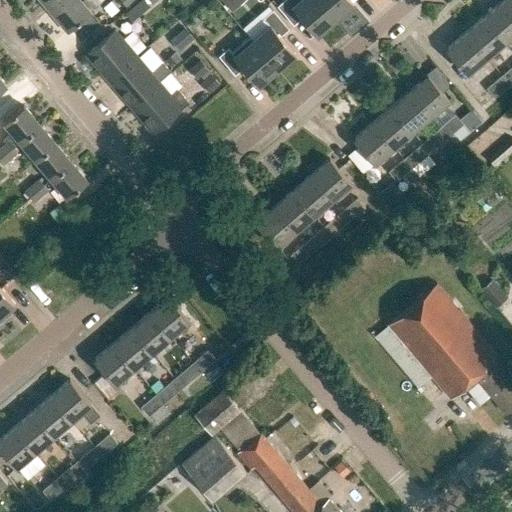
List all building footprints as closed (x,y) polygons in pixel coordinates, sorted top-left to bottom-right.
[(57,0),(49,8),(67,30),(90,10),(89,9),(100,0),(99,0),(57,0)] [(219,0),(230,12),(244,0),(219,0)] [(334,18),(319,0),(283,0),(277,5),(293,25),(302,17),(316,33),(334,18)] [(319,0),(334,18),(352,2),(350,0),(319,0)] [(511,0),(502,0),(502,1),(511,12),(511,0)] [(483,16),(505,41),(511,34),(511,12),(502,1),(483,16)] [(270,25),(252,40),(276,68),(294,52),(280,36),(289,28),(273,9),(263,17),(270,25)] [(465,32),(486,57),(505,41),(483,16),(465,32)] [(143,47),(151,40),(137,24),(129,31),(143,47)] [(86,53),(109,80),(136,56),(114,30),(86,53)] [(446,48),(467,73),(486,57),(465,32),(446,48)] [(276,68),(252,40),(249,37),(232,51),(228,47),(218,55),(235,75),(244,67),(258,83),(276,68)] [(157,63),(167,54),(154,40),(144,49),(157,63)] [(150,73),(136,56),(109,80),(130,105),(158,82),(170,71),(162,62),(150,73)] [(196,59),(185,69),(193,79),(204,69),(196,59)] [(511,63),(500,74),(508,83),(511,79),(511,63)] [(0,74),(0,91),(8,84),(0,74)] [(409,90),(430,115),(449,99),(428,74),(409,90)] [(500,74),(486,86),(494,95),(508,83),(500,74)] [(171,96),(158,82),(130,105),(153,131),(181,108),(187,102),(178,90),(171,96)] [(390,106),(411,131),(430,115),(409,90),(390,106)] [(5,121),(21,141),(41,123),(25,104),(5,121)] [(371,122),(392,147),(411,131),(390,106),(371,122)] [(455,112),(439,126),(447,135),(463,121),(455,112)] [(353,137),(374,162),(392,147),(371,122),(353,137)] [(21,141),(36,159),(57,142),(41,123),(21,141)] [(439,126),(420,142),(429,151),(447,135),(439,126)] [(485,159),(492,167),(511,148),(511,140),(509,137),(485,159)] [(0,148),(0,160),(2,164),(16,152),(8,142),(0,148)] [(36,159),(52,178),(73,161),(57,142),(36,159)] [(420,142),(402,158),(410,167),(429,151),(420,142)] [(311,174),(332,198),(351,182),(330,158),(311,174)] [(402,158),(388,170),(396,179),(410,167),(402,158)] [(52,178),(68,197),(89,180),(73,161),(52,178)] [(293,189),(314,214),(332,198),(311,174),(293,189)] [(26,190),(34,201),(48,190),(39,179),(26,190)] [(275,205),(295,229),(314,214),(293,189),(275,205)] [(486,196),(490,206),(507,199),(503,189),(486,196)] [(357,196),(342,210),(349,219),(365,205),(357,196)] [(256,221),(277,245),(295,229),(275,205),(256,221)] [(342,210),(323,225),(331,234),(349,219),(342,210)] [(323,225),(305,241),(313,250),(331,234),(323,225)] [(305,241),(291,254),(298,263),(313,250),(305,241)] [(318,251),(301,266),(308,274),(325,259),(318,251)] [(476,288),(491,306),(506,293),(491,275),(476,288)] [(511,384),(511,376),(494,355),(496,353),(436,283),(387,324),(449,397),(474,376),(501,408),(506,404),(509,409),(511,406),(511,384),(511,385),(511,384)] [(0,287),(0,314),(13,303),(0,287)] [(150,311),(171,336),(190,320),(169,295),(150,311)] [(132,327),(153,352),(171,336),(150,311),(132,327)] [(113,343),(134,368),(153,352),(132,327),(113,343)] [(95,359),(116,383),(134,368),(113,343),(95,359)] [(207,349),(193,361),(201,371),(215,359),(207,349)] [(193,361),(174,377),(182,387),(201,371),(193,361)] [(102,375),(94,382),(108,399),(116,392),(102,375)] [(174,377),(156,393),(164,403),(182,387),(174,377)] [(52,395),(72,420),(91,404),(71,379),(52,395)] [(224,388),(195,413),(212,432),(240,408),(224,388)] [(283,390),(274,396),(286,411),(294,405),(283,390)] [(156,393),(140,406),(148,415),(148,416),(150,415),(162,404),(164,403),(156,393)] [(33,411),(54,435),(72,420),(52,395),(33,411)] [(162,404),(150,415),(157,423),(169,413),(162,404)] [(15,426),(36,450),(54,435),(33,411),(15,426)] [(0,438),(0,446),(17,466),(36,450),(15,426),(0,438)] [(109,432),(94,445),(102,454),(117,442),(109,432)] [(342,511),(329,496),(322,502),(262,432),(242,449),(295,511),(342,511)] [(249,475),(216,434),(184,459),(217,500),(249,475)] [(94,445),(76,461),(84,470),(102,454),(94,445)] [(76,461),(58,476),(65,485),(84,470),(76,461)] [(58,476),(42,490),(50,499),(65,485),(58,476)]
